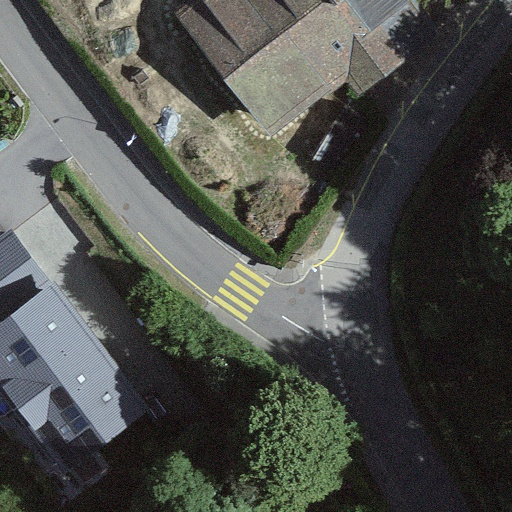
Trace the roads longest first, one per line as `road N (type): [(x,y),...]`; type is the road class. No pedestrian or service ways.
road 1 (residential): [(0,13),(140,206),(292,322),(360,342)]
road 2 (residential): [(360,342),(356,305),(373,221),(503,0)]
road 3 (residential): [(438,511),(397,440),(360,342)]
